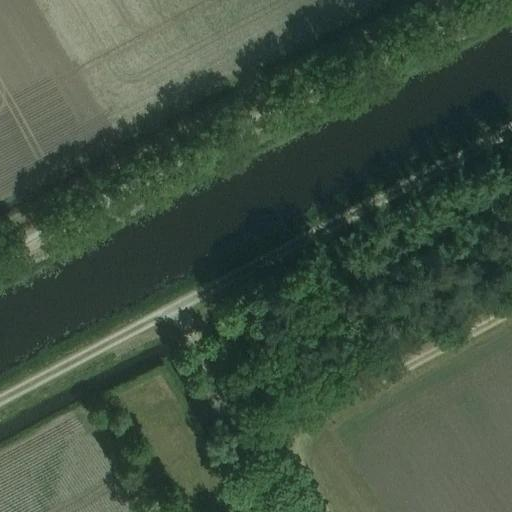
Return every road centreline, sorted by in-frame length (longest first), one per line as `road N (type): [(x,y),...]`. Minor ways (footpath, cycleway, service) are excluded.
road 1 (track): [(0,405),(511,134)]
road 2 (track): [(511,6),(0,272)]
